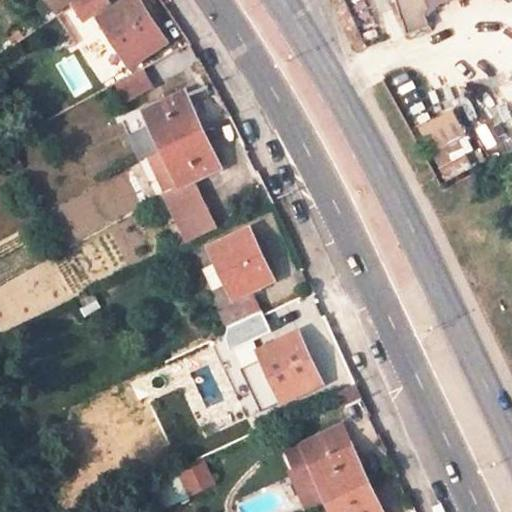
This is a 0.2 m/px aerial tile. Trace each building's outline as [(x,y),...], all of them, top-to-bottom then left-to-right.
[(131,2),(96,30),(129,75),(165,49),(131,2)] [(127,104),(157,88),(147,69),(116,85),(127,104)] [(186,99),(146,119),(163,156),(203,137),(186,99)] [(443,171),(479,153),(457,109),(421,127),(443,171)] [(163,156),(179,190),(186,186),(188,191),(169,200),(190,244),(217,232),(194,183),(219,172),(203,137),(163,156)] [(250,237),(212,254),(234,305),(274,286),(250,237)] [(297,337),(260,356),(284,405),(322,387),(297,337)] [(303,475),(315,469),(331,501),(367,484),(342,432),(294,456),(303,475)] [(181,472),(191,496),(217,485),(207,461),(181,472)] [(331,501),(336,511),(382,511),(367,484),(331,501)]
